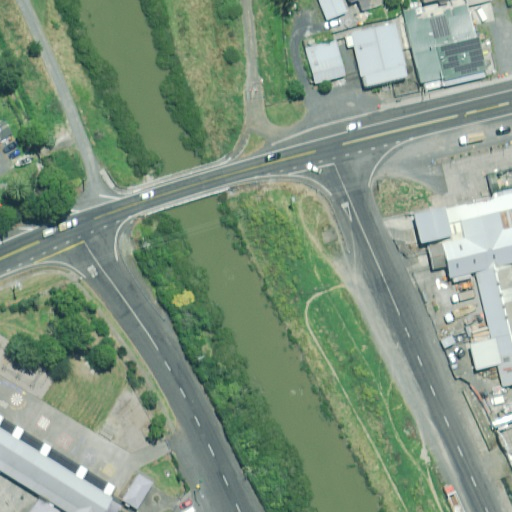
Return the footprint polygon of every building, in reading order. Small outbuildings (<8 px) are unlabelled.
[(344,13),(339,0),(318,0),(326,20),(344,13)] [(347,0),(348,3),(354,0),(356,0),(361,10),(369,7),(366,0),(347,0)] [(388,7),(412,89),(474,71),(459,18),(421,29),(412,0),(388,7)] [(346,34),(359,85),(401,75),(388,24),(346,34)] [(300,47),(310,82),(340,73),(330,38),(300,47)] [(0,140),(12,134),(9,126),(0,131),(0,140)] [(476,277),(503,387),(511,384),(511,219),(510,210),(511,209),(511,193),(415,215),(421,244),(427,243),(433,271),(447,268),(450,283),(476,277)] [(466,329),(443,338),(446,347),(470,338),(466,329)] [(127,511),(0,429),(0,470),(30,490),(16,511),(127,511)] [(153,484),(137,474),(120,501),(135,510),(153,484)]
